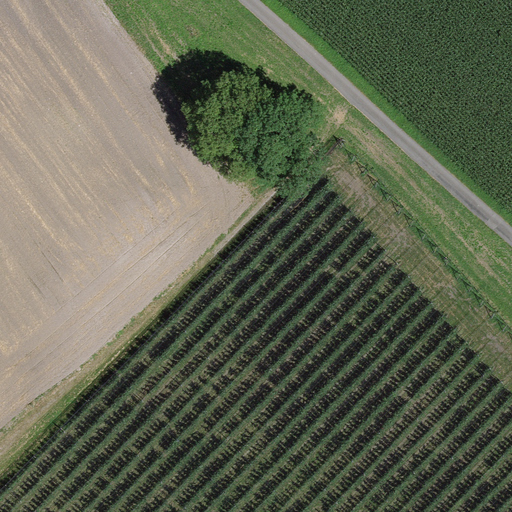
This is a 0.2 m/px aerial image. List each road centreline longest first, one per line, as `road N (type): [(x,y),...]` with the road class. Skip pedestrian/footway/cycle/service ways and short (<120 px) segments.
road 1 (track): [(262,204),(0,450)]
road 2 (track): [(511,236),(251,0)]
